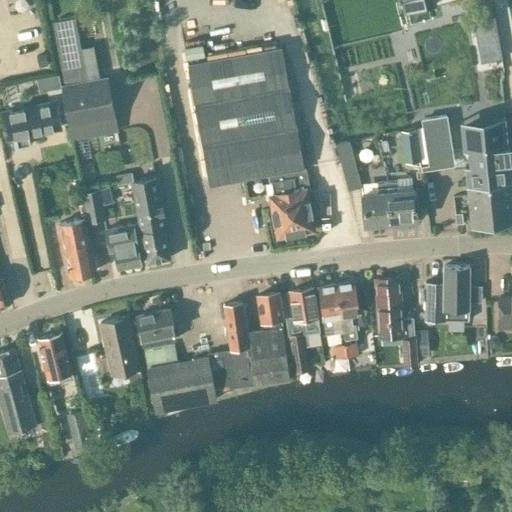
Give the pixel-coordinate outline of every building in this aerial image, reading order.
[(442,3),(441,0),(406,0),(408,10),(442,3)] [(494,13),(478,16),(482,39),(499,36),(494,13)] [(75,15),(53,20),(65,83),(61,84),(61,86),(64,99),(69,124),(116,115),(109,75),(100,77),(87,79),(81,47),(75,15)] [(206,55),(203,43),(184,47),(187,59),(206,55)] [(279,45),(189,62),(189,63),(211,184),(242,178),(261,175),(269,173),(269,174),(271,174),(272,180),(271,181),(273,193),(269,194),(277,236),(314,229),(306,186),(308,186),(304,165),(302,166),(279,45)] [(46,53),(38,55),(40,66),(48,64),(46,53)] [(59,73),(37,78),(40,90),(61,86),(61,84),(59,73)] [(58,96),(0,109),(0,113),(6,140),(64,127),(58,96)] [(454,162),(446,114),(422,118),(429,166),(454,162)] [(505,123),(461,127),(463,145),(474,144),(476,162),(470,162),(465,163),(465,165),(466,179),(471,224),(511,219),(511,188),(510,169),(511,168),(511,148),(508,149),(507,145),(505,123)] [(420,160),(415,126),(402,129),(406,162),(420,160)] [(362,186),(351,140),(336,143),(347,190),(362,186)] [(133,181),(131,172),(116,175),(117,184),(133,181)] [(154,175),(133,179),(148,261),(169,257),(154,175)] [(398,180),(387,181),(391,222),(417,220),(414,187),(413,187),(398,189),(398,180)] [(378,190),(362,192),(365,224),(391,222),(387,181),(377,182),(378,190)] [(112,199),(109,185),(83,190),(89,219),(106,216),(103,201),(112,199)] [(199,208),(188,211),(190,223),(201,220),(199,208)] [(462,213),(455,213),(456,223),(463,223),(462,213)] [(95,270),(84,216),(59,221),(70,276),(72,275),(76,278),(83,276),(84,272),(95,270)] [(141,263),(133,223),(110,228),(118,267),(141,263)] [(469,265),(444,265),(444,266),(444,281),(426,281),(425,320),(468,321),(469,266),(469,265)] [(399,276),(375,277),(379,335),(403,333),(399,276)] [(354,279),(336,282),(344,331),(345,339),(358,337),(355,323),(353,323),(352,314),(360,313),(354,279)] [(344,331),(336,282),(318,285),(325,334),(344,331)] [(320,329),(313,286),(289,289),(293,314),(285,315),(294,371),(309,369),(305,342),(309,341),(308,331),(320,329)] [(282,318),(278,291),(258,294),(262,320),(267,319),(268,328),(248,331),(255,381),(290,376),(281,318),(282,318)] [(511,295),(499,296),(499,328),(511,328),(511,295)] [(230,348),(208,351),(208,354),(214,387),(253,382),(242,301),(224,303),(230,348)] [(175,337),(169,307),(136,314),(143,344),(175,337)] [(141,377),(128,315),(99,322),(110,373),(133,368),(135,378),(141,377)] [(62,330),(37,336),(47,376),(68,371),(72,370),(62,330)] [(425,335),(424,330),(416,330),(418,354),(429,353),(427,334),(425,335)] [(488,340),(488,341),(488,342),(488,343),(489,343),(489,344),(490,345),(491,346),(492,346),(493,347),(494,347),(495,347),(496,347),(497,346),(498,346),(499,345),(499,344),(500,343),(500,342),(501,341),(500,340),(500,339),(500,338),(499,337),(499,336),(498,336),(497,335),(496,335),(495,335),(494,334),(493,335),(492,335),(491,336),(490,336),(489,337),(489,338),(488,339),(488,340)] [(415,337),(403,338),(405,362),(417,361),(415,337)] [(345,342),(347,354),(357,353),(356,340),(345,342)] [(178,360),(174,342),(144,347),(156,409),(216,397),(214,387),(208,354),(193,357),(178,360)] [(345,342),(334,343),(336,356),(347,354),(345,342)] [(0,398),(9,430),(37,422),(40,421),(42,426),(48,429),(41,442),(53,448),(58,447),(50,417),(48,418),(41,395),(33,397),(32,393),(28,394),(14,347),(0,350),(0,398)] [(386,366),(385,356),(376,356),(376,366),(386,366)] [(149,421),(146,403),(134,406),(138,423),(149,421)] [(71,412),(67,413),(74,442),(75,446),(91,442),(90,437),(82,409),(71,412)]
